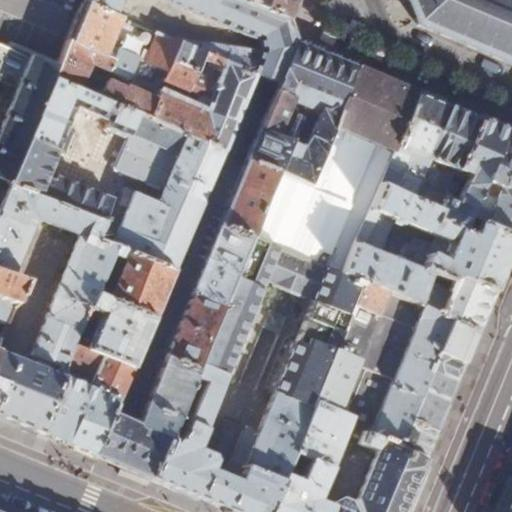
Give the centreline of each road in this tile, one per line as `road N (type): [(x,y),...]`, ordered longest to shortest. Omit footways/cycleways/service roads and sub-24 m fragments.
road 1 (residential): [(373,0),(389,38),(511,91)]
road 2 (secondary): [(452,511),(511,371)]
